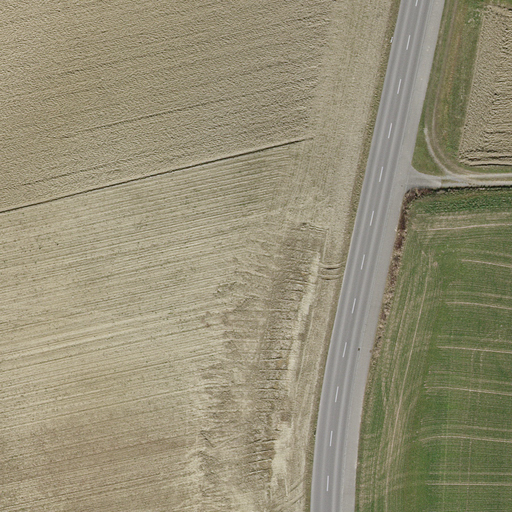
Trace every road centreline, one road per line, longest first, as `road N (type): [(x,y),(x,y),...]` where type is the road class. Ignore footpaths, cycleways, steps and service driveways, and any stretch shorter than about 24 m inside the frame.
road 1 (tertiary): [(328,511),(333,429),(419,0)]
road 2 (track): [(511,182),(381,185)]
